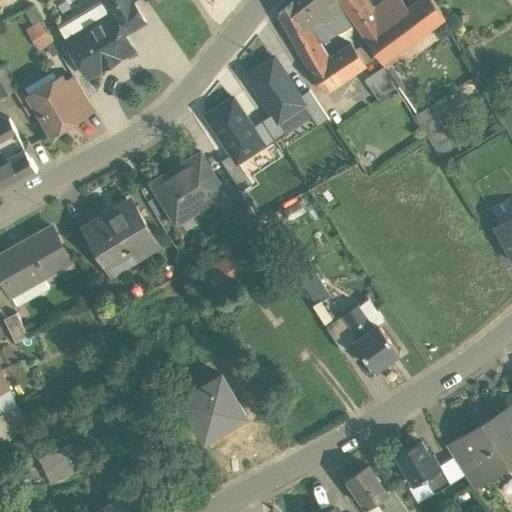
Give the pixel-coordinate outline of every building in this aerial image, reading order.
[(146,19),(133,0),(104,0),(111,10),(112,9),(125,32),(146,19)] [(304,13),(296,0),(292,0),(280,10),(306,56),(322,46),(304,13)] [(296,0),(304,13),(322,0),(296,0)] [(342,0),(359,25),(366,20),(363,16),(373,9),(372,7),(367,0),(342,0)] [(405,0),(380,0),(372,7),(373,9),(363,16),(366,20),(359,25),(367,35),(408,4),(405,0)] [(414,0),(408,4),(367,35),(382,58),(398,46),(436,19),(423,0),(414,0)] [(445,12),(436,0),(423,0),(436,19),(445,12)] [(111,10),(67,36),(88,73),(102,64),(104,62),(104,60),(103,58),(114,52),(115,53),(117,54),(120,54),(134,46),(125,32),(112,9),(111,10)] [(41,17),(28,24),(40,46),(53,39),(41,17)] [(328,58),(312,67),(325,87),(366,60),(353,40),(328,57),(328,58)] [(322,46),(306,56),(312,67),(328,58),(328,57),(322,46)] [(300,93),(274,55),(247,73),(273,111),(279,119),(280,119),(304,102),(306,101),(300,93)] [(393,80),(381,63),(368,73),(380,89),(393,80)] [(4,67),(0,68),(0,91),(2,95),(15,88),(4,67)] [(75,74),(65,80),(79,107),(90,100),(75,74)] [(61,75),(31,93),(53,130),(70,120),(67,114),(79,107),(65,80),(61,75)] [(310,86),(300,93),(306,101),(304,102),(319,123),(330,116),(310,86)] [(417,109),(416,110),(440,150),(469,132),(445,92),(434,99),(417,109)] [(267,144),(254,123),(235,94),(208,112),(233,150),(240,161),(267,144)] [(279,119),(273,111),(263,117),(277,138),(287,130),(280,119),(279,119)] [(23,140),(10,117),(0,122),(0,146),(1,148),(0,148),(0,160),(12,155),(14,159),(29,151),(30,152),(35,150),(28,137),(23,140)] [(267,144),(277,138),(263,117),(254,123),(267,144)] [(201,148),(179,161),(182,166),(153,183),(173,216),(206,196),(209,201),(227,190),(201,148)] [(254,182),(240,161),(233,150),(222,158),(240,186),(242,190),(254,182)] [(0,186),(38,167),(30,152),(29,151),(14,159),(12,155),(0,160),(0,186)] [(240,186),(226,196),(242,221),(258,213),(242,190),(240,186)] [(129,190),(100,208),(102,211),(83,222),(112,270),(160,241),(129,190)] [(511,211),(497,220),(511,247),(511,211)] [(55,221),(0,251),(0,274),(14,299),(78,263),(55,221)] [(236,250),(209,265),(221,284),(247,268),(236,250)] [(330,290),(314,264),(301,272),(317,298),(321,296),(330,290)] [(385,314),(369,293),(360,300),(375,321),(379,318),(385,314)] [(344,309),(334,316),(321,296),(317,298),(314,300),(343,345),(356,335),(360,332),(344,309)] [(360,300),(358,298),(344,309),(360,332),(375,321),(360,300)] [(360,332),(356,335),(376,364),(400,346),(379,318),(375,321),(360,332)] [(0,386),(9,382),(0,364),(0,386)] [(180,396),(205,437),(248,410),(224,369),(180,396)] [(9,382),(0,386),(0,402),(15,396),(9,382)] [(26,420),(18,402),(4,408),(14,426),(26,420)] [(511,403),(482,422),(480,419),(447,439),(467,470),(480,462),(486,471),(511,455),(511,403)] [(4,408),(0,410),(0,433),(14,426),(4,408)] [(422,434),(398,448),(415,477),(426,470),(435,485),(451,476),(434,447),(431,449),(422,434)] [(61,443),(39,453),(51,479),(73,469),(61,443)] [(387,484),(369,457),(347,472),(367,500),(377,493),(390,511),(396,511),(409,504),(401,493),(409,488),(400,476),(387,484)] [(182,458),(170,465),(178,479),(179,481),(191,474),(182,458)] [(170,465),(135,485),(142,498),(148,495),(149,497),(161,490),(160,489),(178,479),(170,465)] [(135,485),(93,507),(95,511),(129,511),(145,504),(142,498),(135,485)] [(342,511),(336,501),(318,511),(342,511)]
